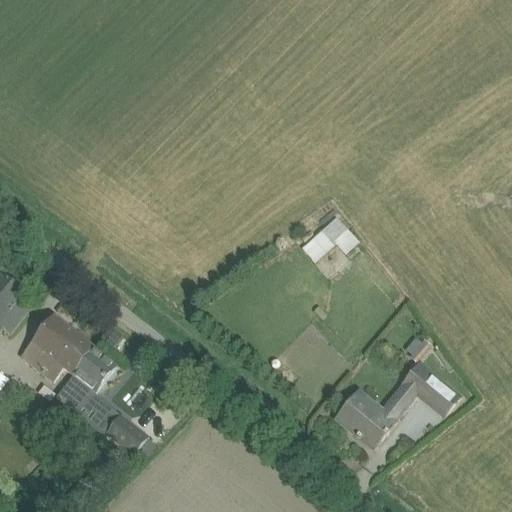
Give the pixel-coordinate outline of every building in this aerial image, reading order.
[(336,218),(302,249),(315,264),(336,246),(346,256),(359,244),(336,218)] [(0,328),(10,337),(23,320),(36,305),(1,277),(0,278),(0,328)] [(63,371),(73,378),(94,352),(54,319),(41,335),(22,359),(53,384),(63,371)] [(409,360),(416,366),(431,347),(424,341),(409,360)] [(73,378),(56,400),(105,438),(106,437),(121,418),(94,397),(104,385),(105,385),(117,370),(95,353),(95,352),(94,352),(73,378)] [(359,395),(353,402),(340,417),(351,426),(353,423),(357,427),(351,434),(358,439),(357,440),(360,443),(361,442),(374,453),(386,438),(386,439),(389,435),(388,435),(396,425),(417,399),(429,408),(445,421),(463,399),(421,365),(416,372),(403,387),(388,406),(382,413),(359,395)] [(134,459),(149,440),(121,418),(106,437),(134,459)] [(102,487),(88,474),(67,497),(81,510),(102,487)]
